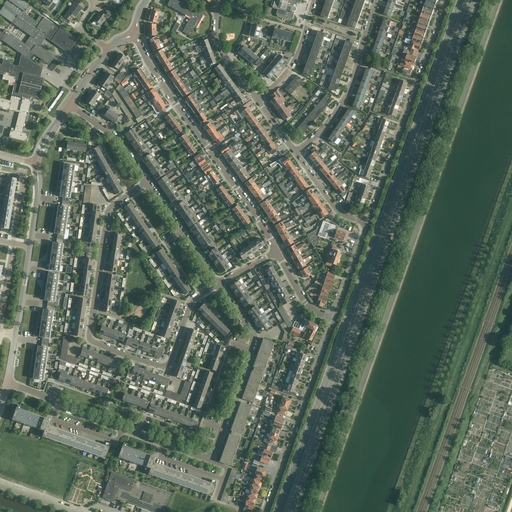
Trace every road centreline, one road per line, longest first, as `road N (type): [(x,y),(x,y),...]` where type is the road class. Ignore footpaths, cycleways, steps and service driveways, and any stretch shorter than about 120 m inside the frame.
road 1 (primary): [(460,0),(279,511)]
road 2 (primary): [(290,511),(471,0)]
road 3 (residential): [(146,182),(107,210),(89,339),(166,364),(192,300),(216,283)]
road 4 (track): [(393,511),(511,179)]
road 5 (residential): [(276,252),(135,33)]
road 6 (residential): [(367,224),(447,0)]
road 7 (residential): [(208,459),(7,383)]
road 8 (residential): [(265,511),(333,318)]
road 9 (residential): [(216,283),(252,340),(208,459)]
road 10 (residential): [(375,0),(352,82),(321,129),(294,151)]
road 11 (residential): [(146,182),(216,283)]
